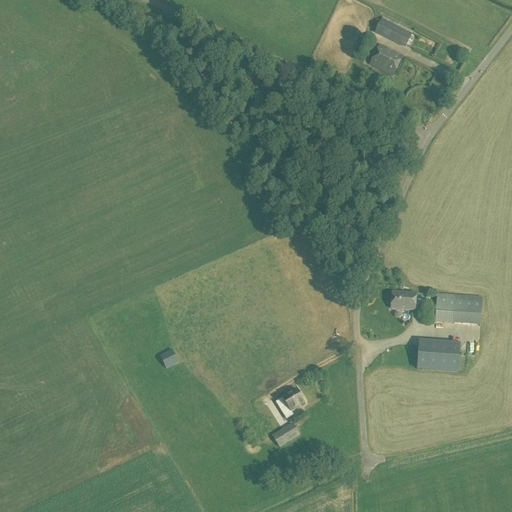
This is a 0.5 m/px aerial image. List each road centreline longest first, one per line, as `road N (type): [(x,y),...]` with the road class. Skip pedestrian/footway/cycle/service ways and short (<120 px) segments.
road 1 (unclassified): [(419,450),(365,462),(355,335),(360,286),(426,138)]
road 2 (track): [(165,9),(357,298)]
road 3 (unclassified): [(426,138),(147,0)]
road 4 (unclassified): [(426,138),(511,27)]
